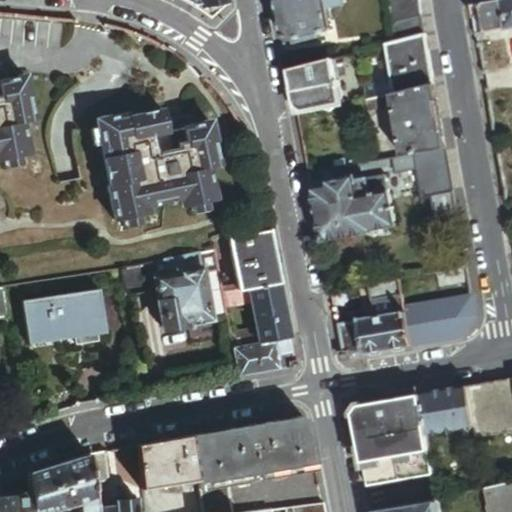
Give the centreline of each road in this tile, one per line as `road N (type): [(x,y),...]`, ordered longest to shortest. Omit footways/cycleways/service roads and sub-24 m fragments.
road 1 (residential): [(503,356),(450,0)]
road 2 (residential): [(322,388),(72,432),(0,461)]
road 3 (residential): [(322,388),(269,107)]
road 4 (residential): [(46,0),(129,9),(176,25),(226,58),(269,107)]
road 5 (residential): [(503,356),(322,388)]
road 6 (residential): [(347,511),(322,388)]
